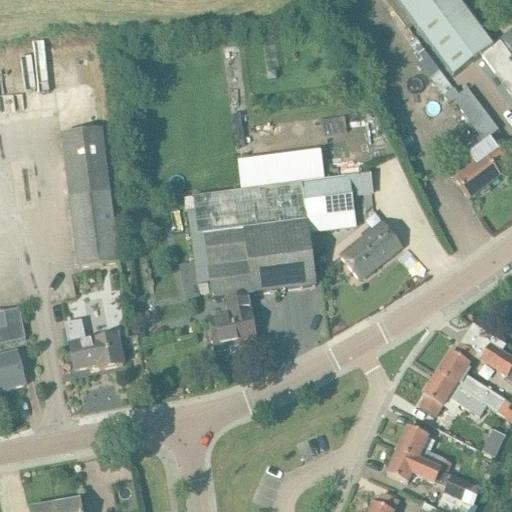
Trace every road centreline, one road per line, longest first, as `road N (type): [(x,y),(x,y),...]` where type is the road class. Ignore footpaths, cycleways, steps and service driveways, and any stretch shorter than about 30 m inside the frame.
road 1 (tertiary): [(186,416),(270,392),(360,345),(511,245)]
road 2 (unknown): [(61,441),(41,306),(0,209)]
road 3 (unclassified): [(0,453),(186,416)]
